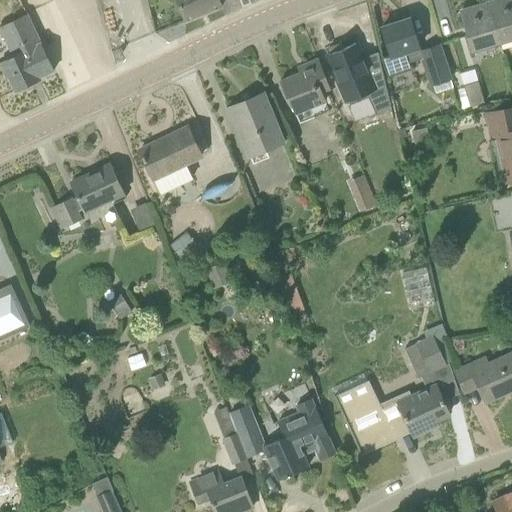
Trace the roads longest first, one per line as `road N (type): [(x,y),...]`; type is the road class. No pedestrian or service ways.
road 1 (tertiary): [(0,144),(317,0)]
road 2 (unclassified): [(376,511),(511,456)]
